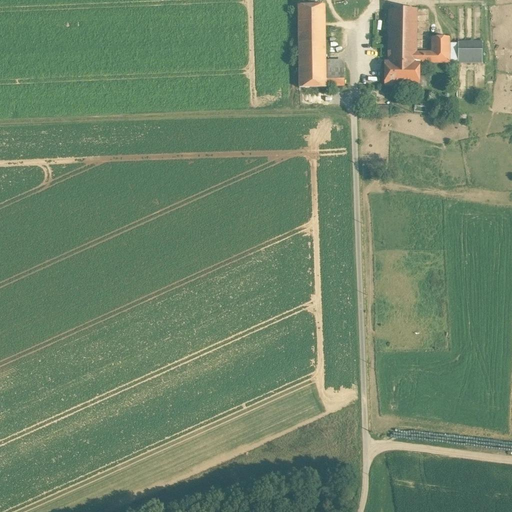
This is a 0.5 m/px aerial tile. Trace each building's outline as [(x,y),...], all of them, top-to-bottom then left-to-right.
[(325,5),(298,6),(299,89),(326,88),(326,86),(326,75),(326,61),(325,5)] [(417,10),(389,10),(388,62),(420,63),(449,63),(449,38),(431,38),(432,53),(416,53),(417,10)] [(482,51),(458,51),(458,63),(482,63),(482,51)] [(344,61),(326,61),(326,75),(344,75),(344,61)] [(388,62),(385,62),(384,86),(419,86),(420,63),(388,62)] [(344,75),(326,75),(326,86),(344,86),(344,75)]
